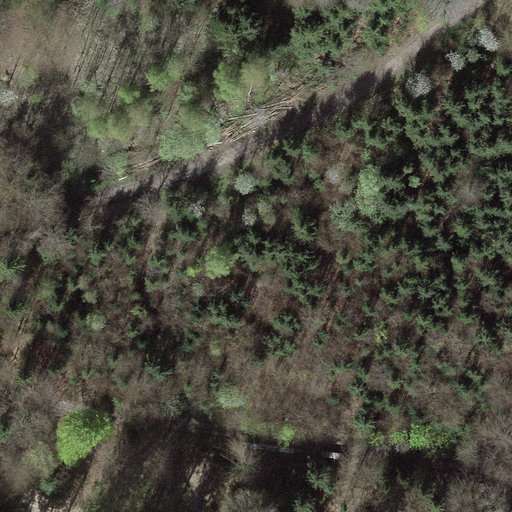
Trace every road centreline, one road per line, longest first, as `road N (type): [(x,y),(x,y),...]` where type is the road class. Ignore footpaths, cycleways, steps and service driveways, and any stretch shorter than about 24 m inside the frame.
road 1 (track): [(478,0),(325,109),(246,147),(0,235)]
road 2 (track): [(511,469),(81,415),(0,382)]
